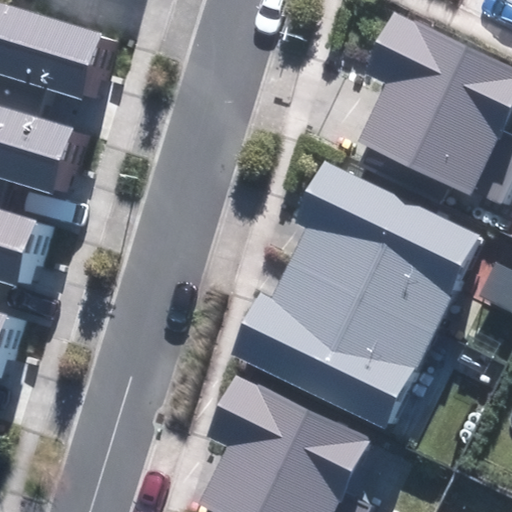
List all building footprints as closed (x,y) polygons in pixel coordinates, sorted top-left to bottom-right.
[(0,74),(83,99),(103,32),(0,1),(0,74)] [(360,144),(473,197),(511,113),(511,66),(399,14),(370,74),(389,83),(360,144)] [(0,175),(57,192),(77,126),(0,102),(0,175)] [(231,353),(386,429),(482,236),(322,157),(295,213),(312,221),(273,301),(260,295),(231,353)] [(0,282),(18,288),(37,221),(0,210),(0,282)] [(197,500),(223,511),(369,511),(372,506),(346,494),(372,437),(234,374),(218,408),(235,416),(197,500)]
